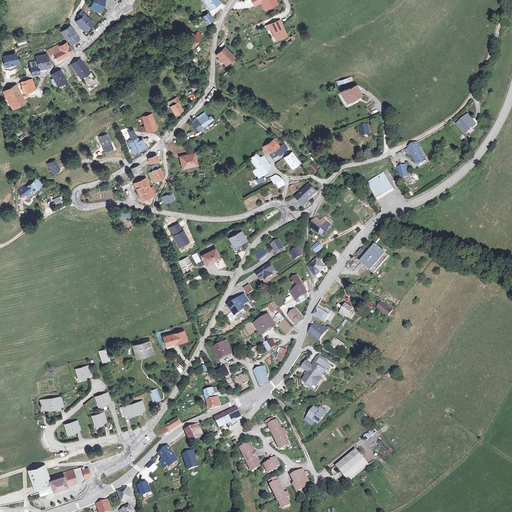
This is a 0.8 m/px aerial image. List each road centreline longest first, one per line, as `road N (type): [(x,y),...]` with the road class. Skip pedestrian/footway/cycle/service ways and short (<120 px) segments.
road 1 (unclassified): [(286,215),(274,204),(203,220),(118,203),(86,206),(73,196),(151,150),(209,89),(216,26),(230,0)]
road 2 (secondary): [(511,92),(462,172),(368,227),(313,302),(284,370),(262,390)]
road 3 (unclassified): [(139,439),(178,385),(250,247),(286,215)]
road 4 (track): [(311,175),(266,124),(196,73),(130,0)]
road 5 (unclassified): [(286,215),(312,209),(342,167),(387,154),(446,121),(472,91)]
road 6 (track): [(511,387),(477,445),(392,511)]
road 7 (secondary): [(262,390),(176,432),(126,478)]
road 8 (residential): [(139,439),(53,442),(51,428),(98,386)]
road 9 (unclassified): [(128,0),(67,61),(0,92)]
road 10 (track): [(201,344),(153,210)]
road 11 (residential): [(262,390),(237,429),(259,431),(266,451),(287,460),(288,482)]
